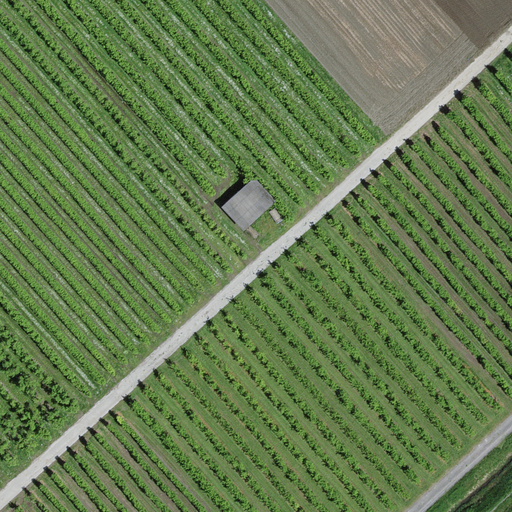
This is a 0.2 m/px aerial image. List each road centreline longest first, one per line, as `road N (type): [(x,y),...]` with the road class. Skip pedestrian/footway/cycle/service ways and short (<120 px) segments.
road 1 (unclassified): [(511,38),(0,504)]
road 2 (track): [(406,511),(511,415)]
